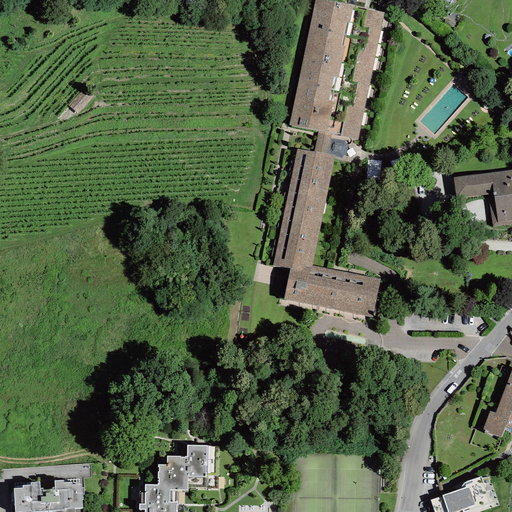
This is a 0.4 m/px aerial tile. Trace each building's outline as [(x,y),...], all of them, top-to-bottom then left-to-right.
[(384,13),(321,0),(314,0),(289,125),(318,131),(331,133),(358,139),(384,13)] [(88,93),(75,105),(83,113),(96,101),(88,93)] [(327,155),(331,133),(318,131),(314,152),(327,155)] [(314,152),(296,149),(273,266),(290,269),(284,300),(372,317),(380,279),(313,266),(334,156),(327,155),(314,152)] [(367,179),(380,179),(381,159),(368,159),(367,179)] [(511,174),(453,183),(456,202),(487,198),(492,230),(511,226),(511,174)] [(511,429),(509,435),(511,436),(511,370),(495,413),(490,411),(483,429),(488,431),(488,433),(501,438),(505,427),(511,429)] [(207,446),(187,445),(187,456),(167,456),(167,464),(157,464),(157,485),(144,484),(144,491),(139,491),(139,504),(139,510),(144,510),(144,511),(176,511),(177,490),(187,490),(187,487),(206,488),(207,446)] [(459,490),(430,500),(434,511),(463,511),(490,503),(483,482),(481,476),(467,481),(464,483),(459,490)] [(82,508),(82,503),(81,485),(72,485),(72,483),(64,483),(63,480),(54,481),(55,490),(40,491),(39,482),(30,483),(30,485),(22,486),(22,488),(13,489),(13,491),(10,491),(10,497),(10,511),(79,511),(80,509),(82,508)]
